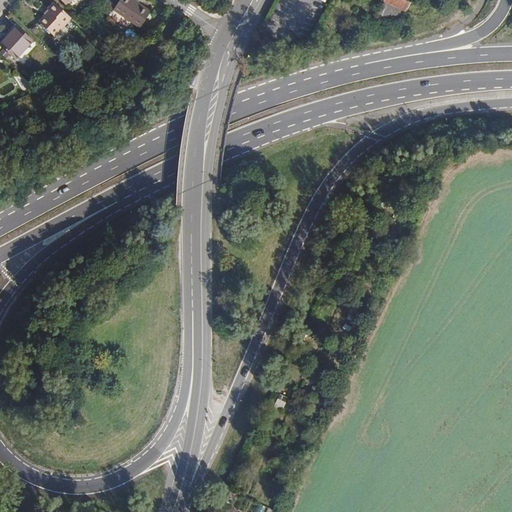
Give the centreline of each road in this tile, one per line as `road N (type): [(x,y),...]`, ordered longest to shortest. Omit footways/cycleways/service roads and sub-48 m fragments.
road 1 (primary): [(177,500),(231,406),(326,191),(353,158),(375,138),(429,116),(511,107)]
road 2 (primary): [(178,163),(390,92),(511,81)]
road 3 (primary): [(201,293),(180,410),(153,455),(133,471),(66,487),(0,448)]
road 4 (primary): [(305,85),(144,152),(0,229)]
road 5 (primary): [(0,309),(28,269),(166,183),(178,163)]
road 6 (primary): [(506,0),(471,37),(320,69),(305,85)]
road 7 (secondary): [(177,500),(197,420),(201,293)]
road 8 (primary): [(511,55),(442,59),(305,85)]
road 9 (primary): [(0,257),(178,163)]
road 10 (secondary): [(226,33),(205,88),(202,192)]
road 11 (secondary): [(202,192),(241,44)]
